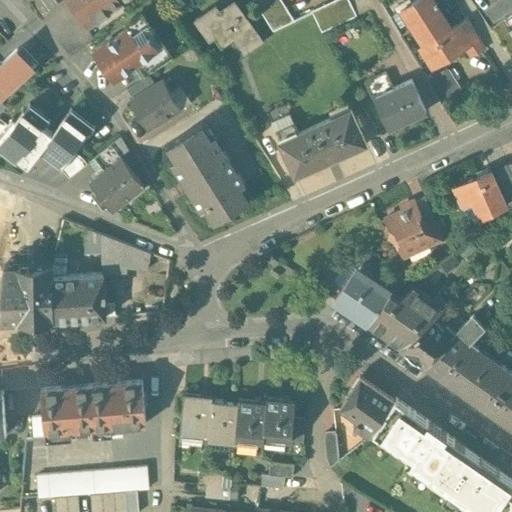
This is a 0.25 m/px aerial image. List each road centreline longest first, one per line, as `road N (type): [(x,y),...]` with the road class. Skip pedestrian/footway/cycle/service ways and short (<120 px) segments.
road 1 (residential): [(216,271),(262,234),(511,119)]
road 2 (residential): [(216,271),(116,117),(16,7)]
road 3 (residential): [(0,179),(216,271)]
road 4 (residential): [(511,442),(337,328)]
road 5 (residential): [(337,328),(314,405),(316,449),(339,489),(340,511)]
road 6 (residential): [(164,511),(164,340)]
road 7 (residential): [(164,340),(0,353)]
road 8 (residential): [(337,328),(205,338)]
